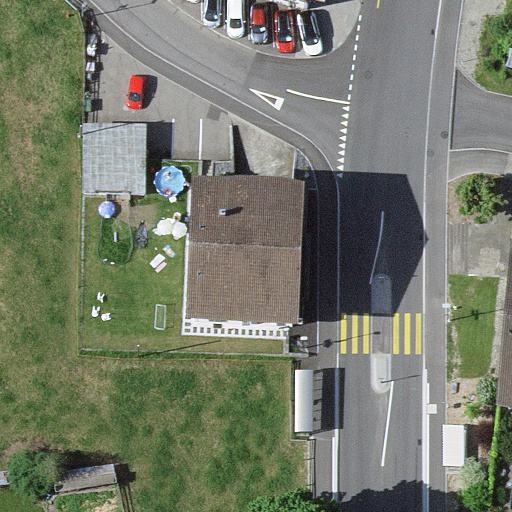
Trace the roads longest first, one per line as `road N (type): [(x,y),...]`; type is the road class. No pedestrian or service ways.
road 1 (tertiary): [(388,511),(391,111)]
road 2 (residential): [(122,0),(199,55),(287,92),(391,111)]
road 3 (residential): [(511,141),(391,111)]
